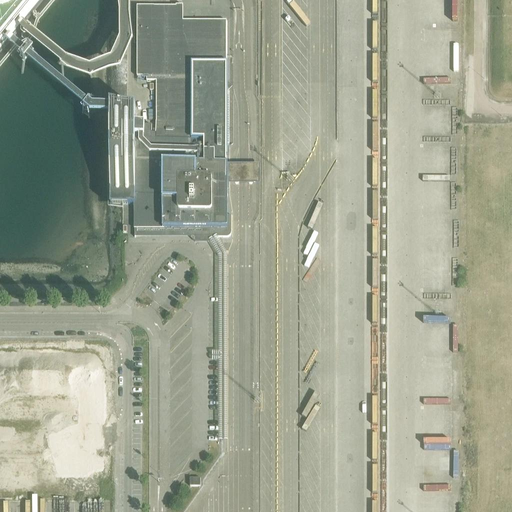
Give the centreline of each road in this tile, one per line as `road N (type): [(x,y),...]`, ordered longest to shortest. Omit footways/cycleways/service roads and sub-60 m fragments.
road 1 (unknown): [(420,0),(416,511)]
road 2 (unclassified): [(127,511),(123,338),(110,328),(0,328)]
